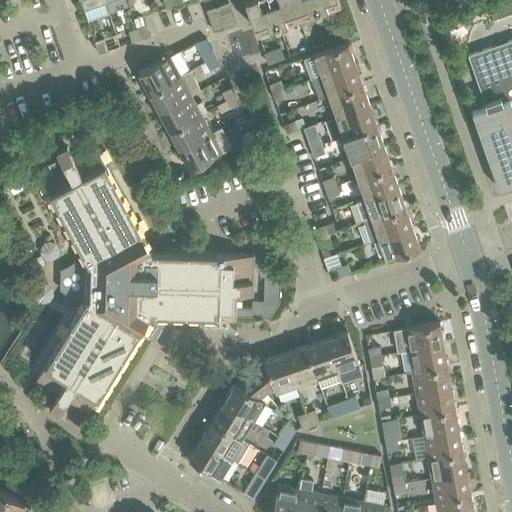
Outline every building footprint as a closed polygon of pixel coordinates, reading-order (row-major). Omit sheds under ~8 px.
[(78,0),(83,11),(104,4),(102,0),(78,0)] [(173,6),(170,0),(161,0),(164,9),(173,6)] [(244,0),(255,31),(276,23),(267,0),(244,0)] [(291,0),(267,0),(276,23),(297,16),(291,0)] [(314,0),(291,0),(297,16),(318,9),(314,0)] [(338,0),(314,0),(318,9),(339,1),(338,0)] [(417,0),(421,10),(429,7),(426,0),(417,0)] [(511,0),(486,9),(490,20),(511,12),(511,0)] [(227,2),(216,6),(219,14),(230,10),(227,2)] [(205,10),(208,18),(219,14),(216,6),(205,10)] [(233,17),(230,10),(219,14),(221,21),(233,17)] [(208,18),(210,25),(221,21),(219,14),(208,18)] [(235,25),(233,17),(221,21),(224,28),(235,25)] [(210,25),(213,32),(224,28),(221,21),(210,25)] [(346,23),(338,26),(342,37),(350,34),(346,23)] [(143,25),(135,28),(139,39),(147,36),(143,25)] [(334,40),(342,37),(338,26),(330,29),(334,40)] [(130,41),(139,39),(135,28),(127,30),(130,41)] [(100,31),(93,33),(95,41),(102,39),(100,31)] [(511,38),(467,54),(485,106),(471,110),(499,189),(511,184),(511,38)] [(97,53),(106,50),(102,39),(95,41),(94,42),(97,53)] [(311,78),(320,75),(354,63),(347,42),(304,57),(311,78)] [(279,47),(270,50),(274,61),(282,58),(279,47)] [(200,54),(204,62),(215,56),(211,48),(200,54)] [(266,63),(274,61),(270,50),(262,52),(266,63)] [(137,72),(148,92),(179,75),(168,55),(137,72)] [(220,65),(215,56),(204,62),(209,71),(220,65)] [(320,75),(327,95),(362,83),(354,63),(320,75)] [(158,111),(189,94),(200,89),(189,70),(179,75),(148,92),(158,111)] [(462,75),(455,77),(460,91),(466,88),(462,75)] [(268,84),(271,92),(282,88),(279,80),(268,84)] [(327,95),(334,116),(369,104),(362,83),(327,95)] [(221,92),(225,100),(235,94),(231,86),(221,92)] [(285,97),(282,88),(271,92),(274,101),(285,97)] [(168,130),(200,113),(206,110),(201,100),(194,103),(189,94),(158,111),(168,130)] [(240,103),(235,94),(225,100),(229,109),(240,103)] [(334,116),(342,136),(376,124),(369,104),(334,116)] [(168,130),(178,149),(210,132),(200,113),(168,130)] [(285,132),(296,128),(309,124),(306,116),(282,124),(285,132)] [(342,136),(349,156),(383,144),(376,124),(342,136)] [(220,126),(210,132),(178,149),(189,169),(231,146),(220,126)] [(243,144),(253,140),(250,131),(239,135),(243,144)] [(306,139),(309,147),(320,143),(317,135),(306,139)] [(323,152),(320,143),(309,147),(312,156),(323,152)] [(349,156),(356,177),(390,165),(383,144),(349,156)] [(85,297),(35,379),(56,391),(47,406),(57,412),(66,397),(87,410),(136,330),(147,336),(156,322),(153,320),(153,311),(268,316),(278,300),(279,284),(271,270),(263,269),(262,299),(251,299),(251,307),(233,306),(234,289),(249,290),(251,254),(150,250),(95,149),(73,161),(65,146),(55,152),(63,167),(41,179),(86,262),(75,261),(60,269),(60,287),(72,295),(85,297)] [(356,177),(363,197),(397,185),(390,165),(356,177)] [(10,182),(7,183),(12,194),(34,182),(28,172),(10,182)] [(320,179),(323,188),(334,184),(331,176),(320,179)] [(337,193),(334,184),(323,188),(326,197),(337,193)] [(355,200),(362,221),(404,206),(397,185),(363,197),(355,200)] [(369,241),(377,238),(411,226),(404,206),(362,221),(369,241)] [(332,221),(324,224),(326,233),(327,233),(335,230),(332,221)] [(312,228),(315,237),(326,233),(324,224),(312,228)] [(419,247),(411,226),(377,238),(384,259),(419,247)] [(330,242),(326,233),(315,237),(318,246),(330,242)] [(338,276),(348,272),(345,263),(335,267),(338,276)] [(397,351),(400,351),(442,343),(438,321),(393,329),(397,351)] [(325,337),(339,378),(340,381),(361,373),(346,330),(325,337)] [(325,337),(305,344),(317,379),(319,385),(339,378),(325,337)] [(404,372),(410,371),(446,364),(442,343),(400,351),(404,372)] [(305,344),(283,352),(296,386),(317,379),(305,344)] [(366,347),(368,357),(379,355),(377,345),(366,347)] [(263,362),(249,372),(263,390),(270,383),(274,394),(296,386),(283,352),(262,360),(263,362)] [(381,363),(379,355),(368,357),(369,365),(381,363)] [(410,371),(414,392),(450,386),(446,364),(410,371)] [(233,383),(221,402),(252,421),(264,402),(233,383)] [(414,392),(418,414),(454,407),(450,386),(414,392)] [(374,390),(376,399),(387,397),(386,388),(374,390)] [(356,394),(346,397),(350,409),(360,405),(356,394)] [(330,416),(350,409),(346,397),(326,405),(330,416)] [(389,406),(387,397),(376,399),(377,408),(389,406)] [(221,402),(210,420),(241,439),(252,421),(221,402)] [(276,405),(272,411),(282,417),(284,414),(276,405)] [(418,414),(422,435),(457,428),(454,407),(418,414)] [(315,408),(305,412),(309,424),(319,420),(315,408)] [(302,426),(309,424),(305,412),(297,414),(302,426)] [(199,439),(229,458),(236,461),(247,443),(241,439),(210,420),(199,439)] [(282,426),(276,435),(286,442),(292,432),(282,426)] [(422,435),(426,456),(461,450),(457,428),(422,435)] [(382,433),(384,442),(396,440),(395,431),(382,433)] [(282,448),(286,442),(276,435),(272,442),(282,448)] [(218,476),(229,458),(199,439),(187,458),(218,476)] [(296,450),(305,452),(307,441),(298,439),(296,450)] [(398,449),(396,440),(384,442),(385,451),(398,449)] [(317,442),(307,441),(305,452),(315,454),(317,442)] [(339,458),(347,460),(349,448),(341,447),(339,458)] [(360,450),(349,448),(347,460),(358,462),(360,450)] [(426,456),(430,477),(465,470),(461,450),(426,456)] [(377,466),(380,454),(371,452),(368,464),(377,466)] [(252,461),(248,468),(254,472),(259,465),(258,465),(252,461)] [(254,472),(263,479),(268,471),(259,465),(254,472)] [(430,477),(433,498),(469,492),(465,470),(430,477)] [(259,486),(263,479),(254,472),(249,480),(259,486)] [(390,475),(391,484),(404,481),(403,473),(390,475)] [(293,511),(315,511),(319,491),(310,490),(312,479),(300,477),(298,487),(293,511)] [(406,491),(404,481),(391,484),(393,493),(406,491)] [(270,511),(293,511),(298,487),(276,483),(270,511)] [(24,511),(29,504),(0,485),(0,511),(24,511)] [(364,486),(362,499),(359,511),(382,511),(384,503),(382,503),(384,490),(364,486)] [(315,511),(337,511),(341,495),(319,491),(315,511)] [(472,511),(469,492),(433,498),(436,511),(472,511)] [(337,511),(359,511),(362,499),(341,495),(337,511)]
